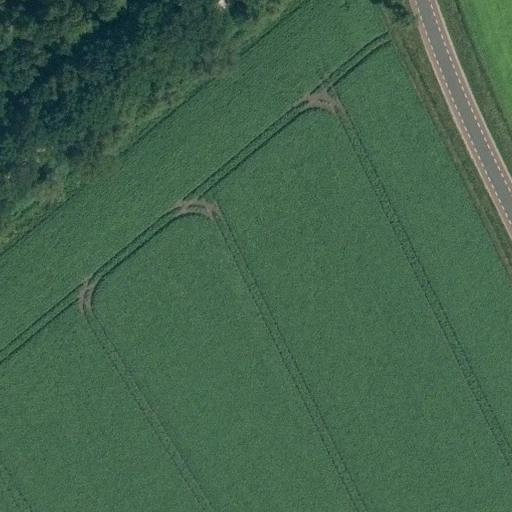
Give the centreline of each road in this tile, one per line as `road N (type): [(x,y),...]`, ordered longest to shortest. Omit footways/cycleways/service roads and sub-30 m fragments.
road 1 (track): [(230,0),(0,190)]
road 2 (secondary): [(511,211),(422,0)]
